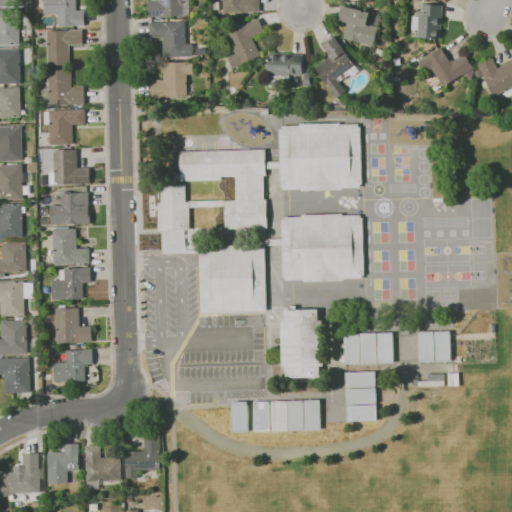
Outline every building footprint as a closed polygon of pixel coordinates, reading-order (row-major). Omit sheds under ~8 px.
[(45,0),(77,0),(77,10),(85,10),(85,25),(58,26),(58,14),(46,14),(45,0)] [(182,0),(183,16),(149,18),(149,1),(159,0),(182,0)] [(223,0),(261,0),(262,12),(224,13),(223,0)] [(443,5),(440,39),(417,37),(418,30),(412,29),(413,15),(419,16),(420,3),(443,5)] [(344,38),(348,22),(339,20),(343,5),(370,12),(367,24),(378,26),(374,45),(363,42),(362,43),(344,38)] [(0,45),(0,10),(19,10),(20,45),(0,45)] [(233,68),(228,57),(235,53),(226,34),(260,17),(265,27),(263,28),(265,31),(253,37),(261,54),(233,68)] [(150,22),(186,21),(186,44),(193,44),(194,55),(164,56),(163,36),(151,37),(150,22)] [(47,31),(70,30),(83,30),(84,45),(70,45),(70,65),(48,65),(47,31)] [(335,36),(359,68),(358,70),(358,71),(356,73),(354,74),(352,75),(350,74),(339,82),(346,91),(337,98),(315,67),(331,56),(323,44),(335,36)] [(441,47),(450,61),(453,59),(454,61),(465,54),(473,67),(444,86),(431,67),(425,71),(419,62),(441,47)] [(0,49),(20,49),(21,83),(0,83),(0,49)] [(271,52),(305,55),(304,75),(291,74),(291,76),(269,75),(271,52)] [(511,87),(494,96),(484,77),(483,74),(478,77),(475,72),(480,69),(478,65),(493,58),(498,68),(511,60),(511,87)] [(194,61),(194,74),(187,74),(188,84),(192,84),(192,95),(151,96),(151,79),(164,79),(163,62),(194,61)] [(48,70),(72,70),(72,87),(85,87),(85,104),(51,104),(50,92),(49,92),(48,70)] [(0,87),(21,87),(22,117),(0,117),(0,87)] [(50,109),(86,109),(86,124),(73,124),(74,144),(51,144),(50,123),(45,123),(45,111),(50,111),(50,109)] [(281,188),(279,126),(300,125),(300,124),(339,122),(339,124),(361,124),(363,186),(341,187),(341,189),(302,191),(302,188),(281,188)] [(0,126),(22,126),(23,160),(0,160),(0,126)] [(54,149),(78,149),(78,167),(90,167),(90,183),(55,184),(54,149)] [(180,151),(267,149),(268,175),(264,175),(265,200),(268,200),(269,228),(225,229),(224,202),(236,202),(235,176),(223,177),(223,179),(181,180),(180,151)] [(0,165),(23,165),(24,199),(0,199),(0,165)] [(190,230),(159,231),(158,202),(161,202),(161,186),(186,185),(186,201),(189,201),(190,230)] [(63,193),(89,192),(90,214),(91,223),(51,224),(51,205),(63,205),(63,193)] [(0,203),(22,203),(23,237),(0,237),(0,203)] [(284,280),(282,218),(302,217),(302,215),(342,214),(342,216),(363,215),(365,277),(344,278),(344,280),(305,281),(305,279),(284,280)] [(54,229),(77,229),(78,248),(90,248),(90,263),(55,263),(54,229)] [(4,243),(27,242),(27,259),(30,259),(31,271),(5,272),(6,277),(0,277),(0,261),(3,261),(3,244),(4,244),(4,243)] [(201,312),(199,246),(266,244),(268,310),(201,312)] [(65,267),(92,267),(92,281),(84,281),(84,299),(53,299),(53,279),(60,279),(60,269),(65,269),(65,267)] [(0,280),(25,280),(25,282),(34,282),(34,297),(25,298),(26,316),(2,316),(1,298),(0,298),(0,280)] [(57,308),(80,308),(80,326),(92,326),(93,342),(57,343),(57,308)] [(285,310),(319,309),(319,320),(324,320),(325,366),(321,366),(321,377),(287,378),(287,366),(283,367),(282,321),(285,321),(285,310)] [(2,320),(28,319),(28,354),(0,354),(0,338),(3,338),(2,320)] [(435,361),(450,360),(450,330),(418,331),(419,361),(435,361)] [(394,332),(395,362),(379,363),(378,333),(394,332)] [(361,333),(362,363),(346,364),(345,333),(361,333)] [(377,333),(378,363),(362,363),(361,333),(377,333)] [(67,349),(93,349),(93,364),(85,364),(86,382),(55,382),(55,362),(67,362),(67,349)] [(0,357),(31,357),(31,393),(6,393),(5,374),(0,374),(0,357)] [(377,386),(346,387),(346,373),(376,372),(377,386)] [(347,404),(346,388),(377,388),(377,403),(347,404)] [(305,400),(321,399),(322,430),(306,430),(305,400)] [(289,400),(304,400),(305,430),(290,431),(289,400)] [(248,431),(247,401),(231,401),(232,432),(248,431)] [(254,401),(270,401),(271,431),(255,432),(254,401)] [(271,401),(287,401),(288,431),(272,432),(271,401)] [(329,417),(330,424),(322,425),(322,417),(329,417)] [(127,477),(126,451),(144,451),(144,448),(145,448),(144,435),(160,435),(161,469),(139,470),(139,477),(127,477)] [(50,484),(49,452),(65,452),(65,443),(79,443),(80,470),(68,470),(69,483),(50,484)] [(86,446),(101,445),(102,457),(122,456),(122,480),(100,481),(100,489),(87,489),(86,446)] [(40,452),(41,492),(40,492),(41,501),(25,501),(25,493),(22,493),(23,501),(9,501),(9,493),(7,493),(6,470),(25,469),(25,453),(40,452)]
